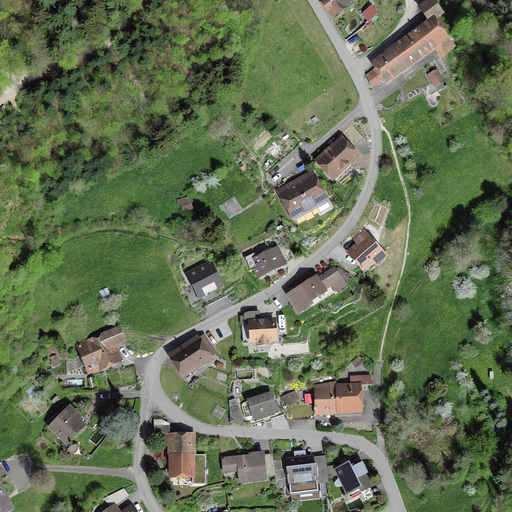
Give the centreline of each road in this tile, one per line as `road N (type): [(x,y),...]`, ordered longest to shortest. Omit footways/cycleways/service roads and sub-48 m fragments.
road 1 (unclassified): [(151,386),(153,366),(173,342),(304,268),(357,212),(376,136),(354,70)]
road 2 (unclassified): [(397,511),(372,449),(341,438),(205,429),(151,386)]
road 3 (track): [(0,74),(31,75),(83,58),(133,21),(142,0)]
